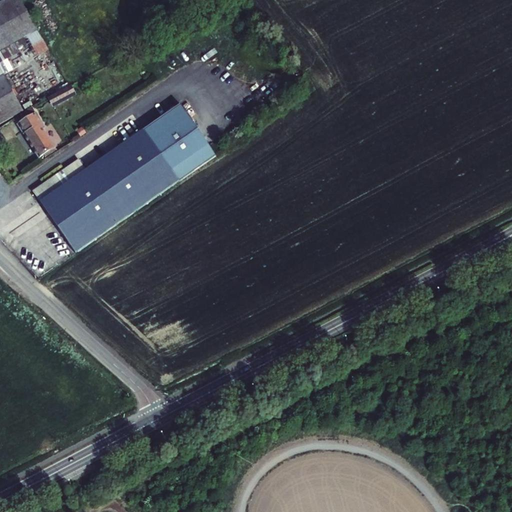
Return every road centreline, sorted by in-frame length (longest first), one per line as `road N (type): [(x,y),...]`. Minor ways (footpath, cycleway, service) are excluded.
road 1 (secondary): [(451,267),(166,413)]
road 2 (unknown): [(444,511),(398,466),(346,447),(295,453),(255,475),(241,511)]
road 3 (unclassified): [(166,413),(0,257)]
road 4 (secondary): [(166,413),(0,500)]
